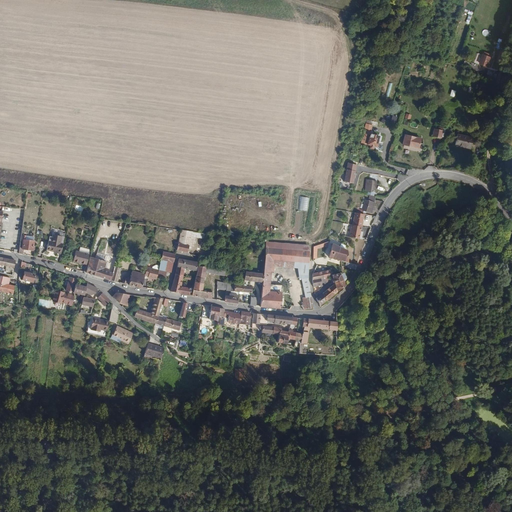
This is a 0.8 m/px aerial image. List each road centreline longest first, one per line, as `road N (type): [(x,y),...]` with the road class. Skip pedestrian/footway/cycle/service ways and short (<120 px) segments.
road 1 (residential): [(356,277),(321,313),(273,312),(128,290),(0,253)]
road 2 (track): [(290,0),(335,13),(349,50),(323,231),(311,245)]
road 3 (unclassified): [(511,218),(473,182),(422,176),(387,204),(356,277)]
